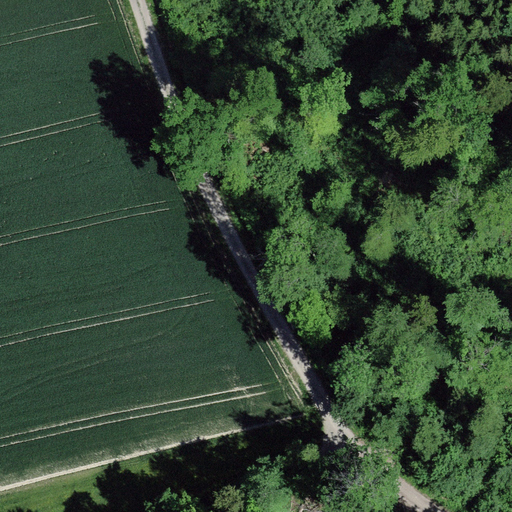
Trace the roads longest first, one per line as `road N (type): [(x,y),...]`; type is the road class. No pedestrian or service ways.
road 1 (track): [(433,511),(345,444),(212,196),(138,0)]
road 2 (track): [(243,511),(313,479),(345,444)]
